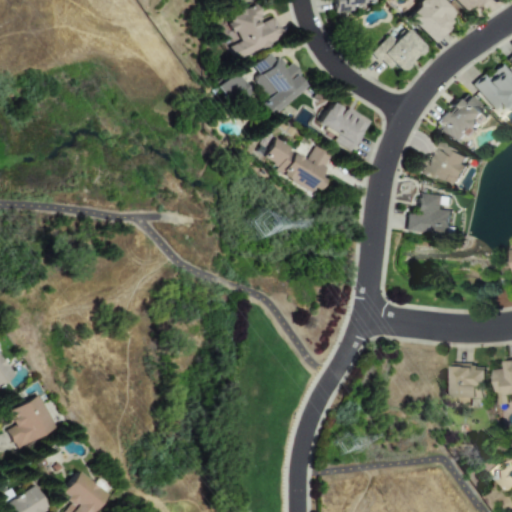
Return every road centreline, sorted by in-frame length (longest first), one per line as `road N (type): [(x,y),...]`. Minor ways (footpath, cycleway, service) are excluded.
road 1 (residential): [(368,320),(379,201),(408,118),(453,65),(511,22)]
road 2 (residential): [(368,320),(309,430),(299,511)]
road 3 (residential): [(304,0),(333,63),(408,118)]
road 4 (residential): [(368,320),(476,332),(511,327)]
